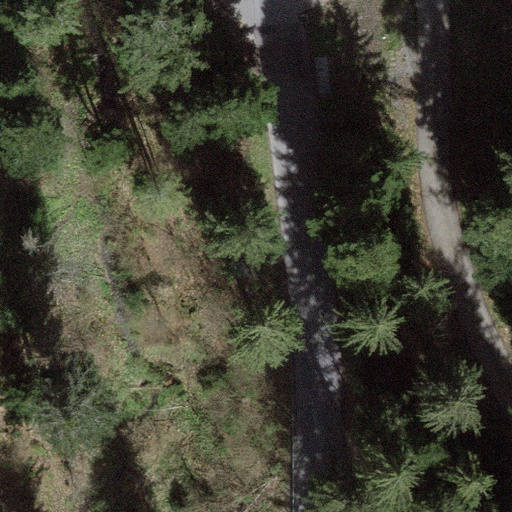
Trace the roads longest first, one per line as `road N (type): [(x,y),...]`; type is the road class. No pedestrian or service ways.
road 1 (unclassified): [(315,511),(303,224),(271,0)]
road 2 (unclassified): [(430,0),(441,196),(457,290),(511,402)]
